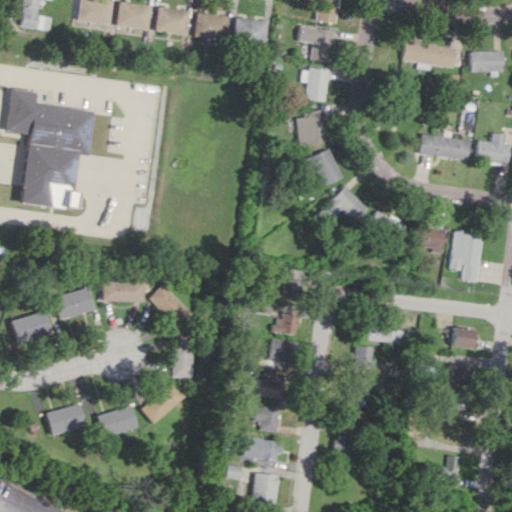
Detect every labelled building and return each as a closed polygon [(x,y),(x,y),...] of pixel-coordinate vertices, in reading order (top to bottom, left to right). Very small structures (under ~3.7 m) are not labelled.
[(49,17),(34,14),(36,0),(20,0),(16,25),(47,30),(49,17)] [(76,0),(76,21),(107,23),(108,0),(76,0)] [(149,5),(116,0),(113,24),(145,29),(149,5)] [(334,0),(313,0),(313,21),(334,21),(334,0)] [(152,29),(183,34),(187,11),(156,5),(152,29)] [(192,37),(224,38),(225,14),(193,12),(192,37)] [(231,42),(263,43),(264,19),(231,18),(231,42)] [(326,62),(331,30),(297,24),(294,40),(309,42),(306,59),(326,62)] [(398,59),(450,67),(452,47),(400,39),(398,59)] [(499,50),(466,50),(466,70),(499,71),(499,50)] [(325,69),(299,67),(298,82),(303,82),(301,98),(322,100),(325,69)] [(413,114),(416,82),(400,81),(397,113),(413,114)] [(3,85),(0,103),(0,127),(20,131),(8,201),(67,210),(74,150),(82,152),(87,108),(27,100),(29,88),(3,85)] [(294,142),(323,141),(321,109),(300,110),(301,116),(293,116),(294,142)] [(471,159),(503,164),(506,143),(501,143),(502,134),(489,132),(488,141),(474,139),(471,159)] [(466,138),(417,133),(414,153),(464,158),(466,138)] [(339,177),(325,147),(306,156),(320,185),(339,177)] [(313,215),(323,224),(337,210),(351,222),(365,207),(341,185),(313,215)] [(365,226),(394,239),(402,223),(373,209),(365,226)] [(457,278),(472,281),(479,234),(451,229),(445,268),(458,270),(457,278)] [(140,281),(98,280),(98,300),(139,301),(140,281)] [(284,289),(285,286),(260,282),(258,295),(291,301),(293,291),(284,289)] [(173,326),(187,313),(159,283),(145,297),(173,326)] [(91,308),(83,286),(49,297),(56,319),(91,308)] [(253,311),(267,313),(268,304),(254,303),(253,311)] [(47,331),(42,311),(7,318),(12,339),(47,331)] [(272,331),(291,334),(295,315),(275,311),(272,331)] [(356,339),(399,343),(400,329),(357,325),(356,339)] [(469,347),(471,328),(449,326),(448,346),(469,347)] [(187,376),(188,334),(169,334),(168,376),(187,376)] [(265,359),(287,361),(289,340),(267,338),(265,359)] [(369,346),(351,345),(350,367),(372,368),(373,358),(369,358),(369,346)] [(466,365),(445,364),(445,384),(466,384),(466,365)] [(348,404),(363,405),(363,399),(374,399),(375,379),(349,377),(348,404)] [(278,380),(254,378),(253,395),(276,397),(278,380)] [(135,406),(146,421),(181,398),(170,382),(135,406)] [(442,406),(460,410),(463,390),(445,388),(442,406)] [(42,410),(46,433),(81,426),(76,404),(42,410)] [(134,426),(127,404),(92,414),(100,437),(134,426)] [(251,419),(257,420),(257,429),(274,430),(275,406),(251,405),(251,419)] [(348,425),(359,426),(360,412),(349,411),(348,425)] [(346,455),(349,438),(334,435),(330,452),(346,455)] [(240,455),(272,460),(273,452),(277,453),(279,441),(243,436),(240,455)] [(443,466),(438,466),(437,476),(453,477),(454,455),(443,454),(443,466)] [(274,473),(250,472),(249,505),(273,506),(274,473)]
